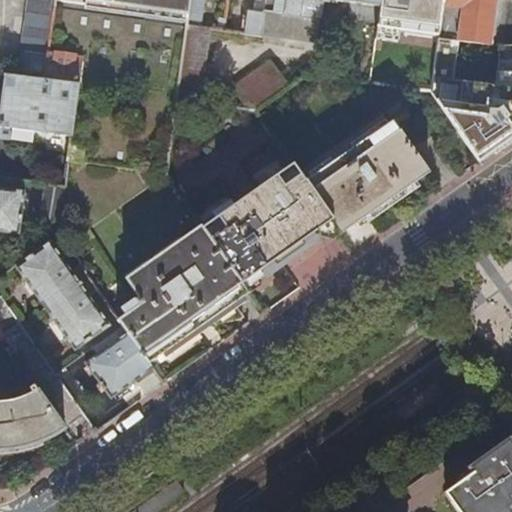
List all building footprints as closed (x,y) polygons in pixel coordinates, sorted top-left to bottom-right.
[(28,0),(21,51),(26,52),(23,77),(71,83),(75,58),(49,54),(56,0),(28,0)] [(56,0),(49,54),(75,58),(84,59),(80,85),(69,160),(165,174),(175,103),(185,28),(188,0),(56,0)] [(202,0),(188,0),(185,28),(199,30),(202,0)] [(264,0),(264,4),(260,38),(314,46),(321,3),(378,12),(379,0),(264,0)] [(379,0),(376,32),(398,36),(400,16),(439,22),(441,0),(379,0)] [(511,0),(441,0),(439,22),(439,24),(438,41),(484,48),(488,48),(511,47),(511,0)] [(259,40),(260,38),(264,4),(253,3),(251,16),(245,15),(242,38),(259,40)] [(342,22),(376,25),(376,20),(337,15),(335,25),(342,25),(342,22)] [(175,103),(199,106),(208,31),(199,30),(185,28),(175,103)] [(511,122),(495,96),(511,88),(511,47),(488,48),(485,79),(456,98),(465,113),(450,125),(476,164),(511,138),(511,122)] [(269,64),(230,90),(245,113),(254,113),(288,90),(269,64)] [(80,85),(71,83),(23,77),(0,74),(0,176),(8,178),(42,183),(64,186),(65,186),(69,160),(80,85)] [(391,124),(304,185),(340,237),(426,175),(391,124)] [(239,206),(202,232),(241,289),(281,260),(279,257),(289,250),(291,253),(324,229),(330,238),(340,237),(304,185),(292,168),(255,194),(268,209),(264,212),(269,220),(260,227),(255,220),(250,220),(239,206)] [(6,189),(8,178),(0,176),(0,231),(20,234),(25,192),(6,189)] [(61,202),(64,186),(42,183),(39,198),(61,202)] [(242,297),(245,295),(241,289),(202,232),(197,226),(124,277),(138,297),(134,300),(137,304),(118,318),(123,326),(150,363),(178,343),(208,322),(211,324),(217,323),(238,319),(243,316),(234,303),(242,297)] [(110,325),(91,297),(98,291),(70,251),(62,257),(51,242),(15,266),(75,350),(110,325)] [(153,369),(150,363),(123,326),(109,336),(113,343),(86,362),(111,399),(153,369)] [(30,388),(32,392),(17,399),(4,401),(0,401),(0,450),(0,451),(16,449),(33,445),(50,438),(65,429),(34,386),(30,388)] [(508,511),(506,510),(511,505),(511,504),(508,499),(511,496),(511,450),(505,442),(467,470),(454,479),(457,484),(442,495),(454,511),(508,511)]
